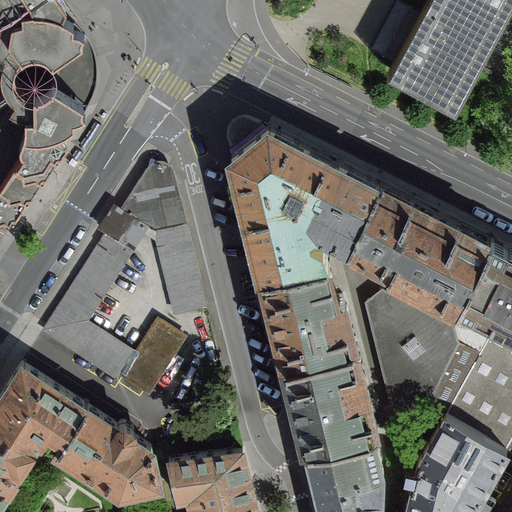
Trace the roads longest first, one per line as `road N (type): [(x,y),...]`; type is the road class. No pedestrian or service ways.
road 1 (residential): [(145,105),(192,157),(256,421),(300,511)]
road 2 (secondary): [(192,25),(233,61),(511,206)]
road 3 (tertiary): [(145,105),(0,327)]
